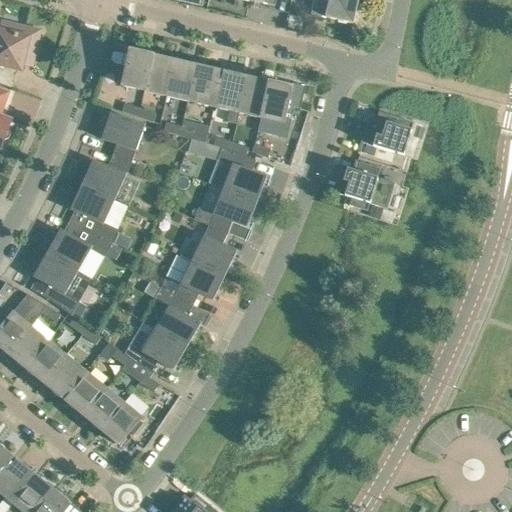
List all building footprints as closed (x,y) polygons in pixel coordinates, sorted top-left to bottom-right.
[(314,0),(311,15),(353,24),(358,0),(314,0)] [(0,84),(13,89),(17,70),(22,72),(25,57),(34,59),(41,31),(17,25),(15,34),(0,30),(0,84)] [(145,92),(152,56),(130,51),(126,69),(121,67),(117,82),(123,83),(122,86),(145,92)] [(166,97),(175,62),(152,56),(145,92),(166,97)] [(189,102),(197,67),(175,62),(166,97),(189,102)] [(222,72),(219,72),(197,67),(189,102),(214,108),(222,72)] [(247,78),(225,73),(222,72),(214,108),(230,111),(227,122),(237,124),(239,113),(247,78)] [(261,118),(270,83),(247,78),(239,113),(261,118)] [(293,84),(292,89),(270,83),(261,118),(258,132),(286,139),(293,108),(299,109),(304,87),(293,84)] [(0,149),(1,149),(4,141),(9,139),(11,133),(9,128),(10,125),(12,120),(0,116),(9,93),(0,90),(0,149)] [(138,118),(141,109),(125,104),(122,112),(138,118)] [(141,109),(138,118),(153,123),(156,115),(141,109)] [(376,148),(404,156),(414,124),(380,113),(378,121),(369,118),(361,143),(366,145),(376,148)] [(132,164),(138,146),(145,127),(110,115),(102,140),(116,145),(112,157),(132,164)] [(180,137),(182,128),(166,123),(164,132),(180,137)] [(205,144),(210,128),(200,125),(198,132),(182,128),(180,137),(205,144)] [(230,152),(233,143),(217,137),(214,146),(222,149),(230,152)] [(233,143),(230,152),(245,157),(248,148),(233,143)] [(271,150),(255,144),(252,153),(268,159),(271,150)] [(374,156),(376,148),(366,145),(364,153),(374,156)] [(245,157),(230,152),(222,149),(217,161),(220,162),(211,186),(224,191),(256,204),(266,179),(252,173),(257,161),(245,157)] [(115,201),(132,164),(112,157),(107,168),(93,162),(82,186),(115,201)] [(395,184),(353,171),(347,170),(340,195),(352,199),(350,206),(368,212),(370,204),(387,210),(395,184)] [(164,178),(161,184),(163,190),(170,193),(174,182),(164,178)] [(74,212),(69,223),(113,245),(119,231),(104,224),(115,201),(82,186),(71,210),(74,212)] [(247,228),(256,204),(224,191),(214,215),(199,208),(194,220),(209,227),(228,235),(233,223),(247,228)] [(60,231),(47,254),(78,272),(91,250),(105,258),(106,256),(114,260),(120,249),(113,245),(69,223),(63,233),(60,231)] [(222,246),(228,235),(209,227),(192,262),(225,277),(236,253),(222,246)] [(126,238),(118,235),(113,245),(121,248),(126,238)] [(37,279),(30,290),(41,296),(58,307),(71,316),(80,302),(66,294),(78,272),(47,254),(34,278),(37,279)] [(181,257),(171,279),(181,284),(175,296),(193,306),(195,302),(199,295),(213,301),(225,277),(192,262),(181,257)] [(155,299),(161,289),(150,283),(144,293),(155,299)] [(193,306),(175,296),(161,289),(155,299),(155,300),(169,308),(156,330),(187,348),(200,325),(187,317),(193,306)] [(0,326),(1,327),(0,328),(0,348),(8,356),(31,328),(42,314),(28,305),(33,298),(28,295),(13,313),(11,315),(7,312),(0,319),(0,326)] [(42,314),(47,307),(33,298),(28,305),(42,314)] [(47,307),(42,314),(56,323),(61,315),(47,307)] [(82,336),(88,328),(74,318),(69,326),(82,336)] [(187,348),(156,330),(143,323),(125,355),(136,363),(154,374),(160,363),(173,371),(187,348)] [(26,370),(48,342),(31,328),(8,356),(26,370)] [(88,328),(82,336),(96,345),(101,338),(88,328)] [(43,384),(66,356),(48,342),(26,370),(43,384)] [(125,366),(130,359),(117,349),(111,357),(125,366)] [(63,400),(86,373),(66,356),(43,384),(63,400)] [(125,366),(138,376),(144,369),(130,359),(125,366)] [(86,373),(63,400),(84,417),(106,389),(86,373)] [(159,385),(144,376),(140,384),(154,392),(159,385)] [(101,431),(124,403),(106,389),(84,417),(101,431)] [(124,403),(101,431),(119,446),(130,433),(135,436),(144,424),(140,420),(142,418),(124,403)] [(0,477),(15,459),(0,446),(0,477)] [(15,459),(0,477),(0,493),(13,504),(36,476),(15,459)] [(22,511),(34,511),(53,490),(36,476),(13,504),(22,511)] [(53,490),(34,511),(65,511),(71,505),(53,490)] [(217,511),(196,494),(191,501),(185,496),(171,511),(217,511)]
